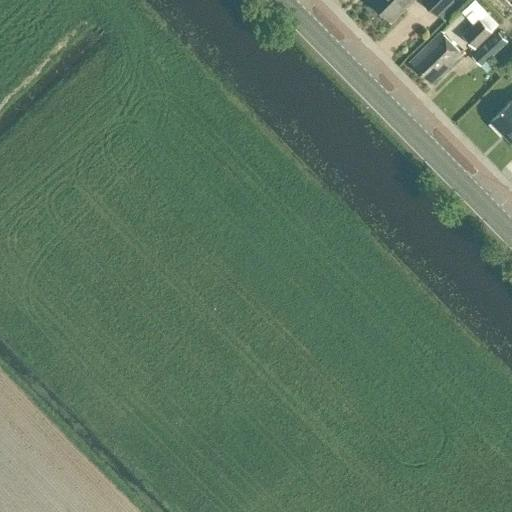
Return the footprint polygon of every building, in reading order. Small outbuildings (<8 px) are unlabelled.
[(410,0),(372,0),(391,19),(410,0)] [(421,0),(437,16),(452,0),(421,0)] [(462,34),(474,47),(498,23),(476,0),(474,0),(462,12),(473,24),(462,34)] [(506,39),(497,30),(472,54),(481,63),(506,39)] [(415,65),(428,78),(432,82),(436,79),(462,53),(440,31),(414,57),(419,62),(415,65)] [(511,96),(490,118),(511,140),(511,96)]
